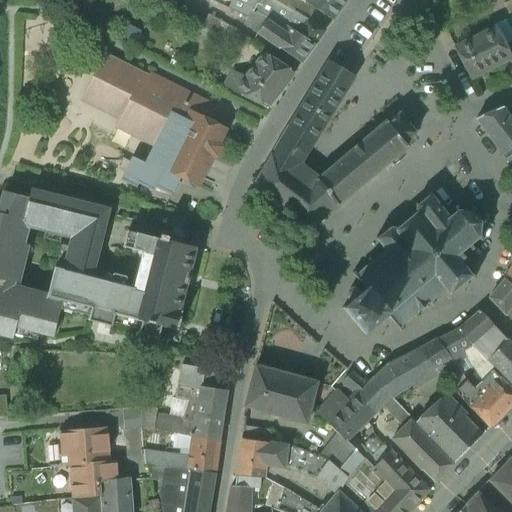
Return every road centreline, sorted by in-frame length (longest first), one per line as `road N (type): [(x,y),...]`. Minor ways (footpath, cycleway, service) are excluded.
road 1 (residential): [(360,0),(242,188),(239,224),(262,279)]
road 2 (residential): [(475,296),(366,366),(290,294),(262,279)]
road 3 (residential): [(262,279),(462,114)]
road 4 (residential): [(262,279),(217,511)]
road 5 (residential): [(462,114),(505,199),(505,240),(475,296)]
road 6 (residential): [(415,0),(462,114)]
